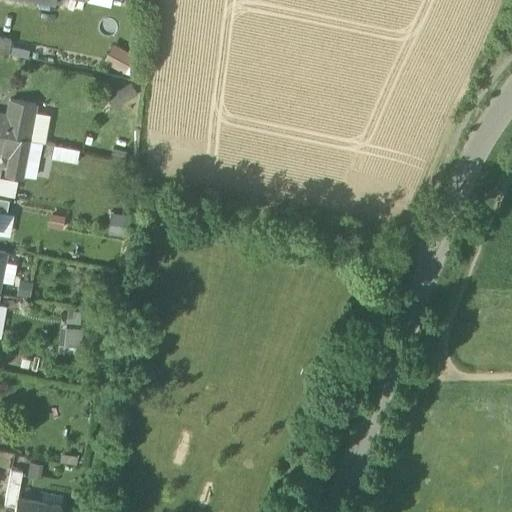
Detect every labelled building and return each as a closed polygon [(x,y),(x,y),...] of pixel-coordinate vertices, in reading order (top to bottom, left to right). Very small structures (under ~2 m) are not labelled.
[(120,69),(130,56),(116,45),(106,57),(120,69)] [(34,106),(11,101),(8,117),(31,122),(34,106)] [(31,122),(8,117),(6,126),(4,135),(28,141),(31,122)] [(3,146),(0,145),(0,153),(11,156),(7,177),(20,179),(24,158),(28,141),(4,135),(3,146)] [(52,144),(50,156),(74,162),(77,149),(52,144)] [(0,194),(13,197),(17,180),(0,176),(0,194)] [(0,198),(0,212),(6,213),(9,201),(0,198)] [(73,344),(73,326),(58,326),(58,344),(73,344)] [(27,461),(25,474),(40,476),(42,463),(27,461)] [(10,469),(4,504),(15,507),(17,499),(22,471),(10,469)] [(59,511),(60,507),(17,499),(15,507),(14,511),(59,511)]
